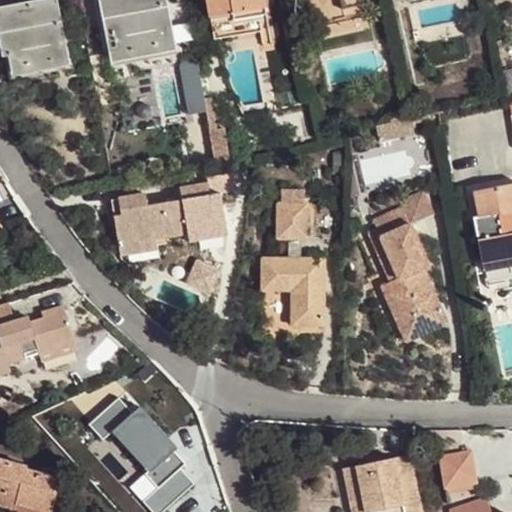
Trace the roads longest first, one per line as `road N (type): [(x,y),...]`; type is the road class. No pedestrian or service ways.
road 1 (residential): [(207,394),(114,303),(0,154)]
road 2 (residential): [(207,394),(289,410),(511,413)]
road 3 (residential): [(246,511),(207,394)]
